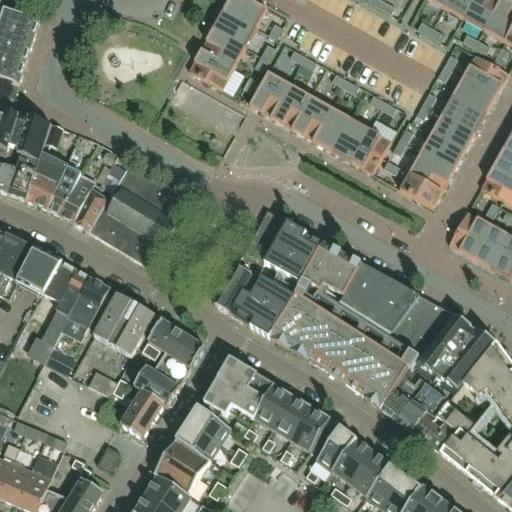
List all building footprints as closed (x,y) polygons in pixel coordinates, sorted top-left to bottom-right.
[(257,33),(268,13),(261,9),(245,0),(232,0),(224,14),(257,33)] [(372,0),(369,6),(380,12),(384,5),(374,0),(372,0)] [(445,13),(451,0),(425,0),(425,2),(445,13)] [(451,0),(445,13),(464,23),(476,0),(451,0)] [(500,0),(476,0),(464,23),(484,35),(503,2),(500,0)] [(511,6),(503,2),(484,35),(485,35),(505,47),(511,35),(511,6)] [(395,11),(384,5),(380,12),(391,19),(395,11)] [(0,36),(33,47),(40,25),(0,12),(0,36)] [(257,33),(224,14),(224,15),(223,17),(218,25),(217,27),(214,33),(247,51),(257,33)] [(418,34),(429,40),(433,33),(422,27),(418,34)] [(277,28),(270,40),(278,44),(284,33),(277,28)] [(235,72),(247,51),(214,33),(213,33),(212,36),(207,45),(205,48),(202,53),(202,54),(235,72)] [(444,39),(433,33),(429,40),(440,46),(444,39)] [(33,47),(0,36),(0,59),(26,68),(33,47)] [(464,46),(475,52),(479,45),(468,39),(464,46)] [(490,51),(479,45),(475,52),(486,59),(490,51)] [(268,49),(262,60),(269,64),(275,53),(268,49)] [(495,65),(502,69),(509,57),(502,53),(495,65)] [(218,92),(223,94),(235,72),(202,54),(201,54),(189,76),(203,83),(209,87),(218,92)] [(291,62),(302,68),(306,61),(295,54),(291,62)] [(0,82),(19,89),(26,68),(0,59),(0,82)] [(444,70),(451,74),(458,63),(450,59),(444,70)] [(263,75),(269,64),(262,60),(255,71),(263,75)] [(464,82),(497,100),(509,79),(476,60),(464,82)] [(317,67),(306,61),(302,68),(313,74),(317,67)] [(445,86),(451,74),(444,70),(438,82),(445,86)] [(272,122),(290,89),(269,76),(250,110),(258,114),(265,118),(272,122)] [(344,91),(348,84),(337,78),(333,85),(344,91)] [(245,93),(252,97),(258,85),(251,81),(245,93)] [(497,100),(464,82),(453,100),(486,119),(497,100)] [(359,90),(348,84),(344,91),(355,98),(359,90)] [(311,101),(290,89),(272,122),(291,133),(293,134),(311,101)] [(429,97),(423,108),(430,112),(436,101),(429,97)] [(371,106),(382,113),(386,105),(375,99),(371,106)] [(486,119),(453,100),(443,119),(476,138),(486,119)] [(332,112),(311,101),(293,134),(296,136),(304,140),(307,142),(311,144),(314,145),(332,112)] [(397,112),(386,105),(382,113),(393,119),(397,112)] [(424,123),(430,112),(423,108),(417,119),(424,123)] [(351,123),(332,112),(314,145),(316,147),(324,151),(326,152),(331,155),(332,156),(351,123)] [(29,167),(39,170),(46,148),(53,129),(30,122),(30,123),(2,114),(0,120),(0,168),(4,169),(5,170),(8,159),(21,163),(30,166),(29,167)] [(432,138),(465,157),(476,138),(443,119),(432,138)] [(370,133),(351,123),(332,156),(335,157),(351,167),(370,133)] [(53,129),(46,148),(57,152),(64,134),(53,129)] [(392,146),(370,133),(351,167),(358,171),(366,175),(373,179),(392,146)] [(406,133),(399,144),(406,148),(413,137),(406,133)] [(504,152),(503,154),(511,158),(511,137),(508,145),(505,151),(504,152)] [(421,157),(455,176),(456,174),(464,159),(465,157),(432,138),(421,157)] [(400,160),(406,148),(399,144),(393,156),(400,160)] [(511,158),(503,154),(492,173),(511,184),(511,158)] [(112,169),(118,159),(110,155),(104,165),(112,169)] [(67,171),(68,169),(60,165),(45,157),(40,170),(38,178),(45,182),(35,208),(49,215),(67,171)] [(455,176),(421,157),(410,178),(443,196),(444,195),(447,189),(448,188),(453,179),(455,176)] [(38,178),(40,170),(39,170),(29,167),(30,166),(21,163),(17,174),(9,198),(27,204),(35,208),(45,182),(38,178)] [(76,167),(70,164),(68,169),(67,171),(73,174),(73,173),(76,167)] [(387,164),(383,172),(394,178),(398,171),(387,164)] [(179,237),(196,208),(196,207),(132,168),(131,169),(131,168),(113,198),(90,237),(155,276),(155,275),(155,276),(173,247),(168,245),(175,234),(179,237)] [(0,195),(9,198),(17,174),(5,170),(4,169),(0,180),(0,195)] [(82,178),(73,173),(73,174),(67,171),(49,215),(62,221),(82,178)] [(481,193),(511,210),(511,184),(492,173),(481,193)] [(74,228),(97,187),(82,178),(62,221),(74,228)] [(441,199),(443,196),(410,178),(400,194),(422,206),(434,213),(437,207),(441,199)] [(74,228),(88,236),(108,203),(95,195),(74,228)] [(493,222),(500,211),(492,207),(486,218),(493,222)] [(503,222),(511,227),(511,218),(507,215),(503,222)] [(236,275),(215,309),(231,319),(244,298),(251,302),(261,284),(257,282),(276,246),(287,226),(268,216),(246,257),(236,275)] [(449,250),(469,261),(488,228),(468,216),(449,250)] [(313,266),(324,246),(307,237),(297,232),(287,226),(276,246),(257,282),(261,284),(251,302),(244,298),(231,319),(241,325),(251,331),(258,335),(263,338),(271,342),(275,335),(274,335),(297,300),(294,298),(313,266)] [(508,239),(488,228),(469,261),(489,272),(508,239)] [(0,288),(23,245),(13,241),(7,238),(0,252),(0,288)] [(509,283),(511,278),(511,240),(508,239),(489,272),(509,283)] [(18,286),(36,252),(23,245),(0,288),(0,299),(1,300),(11,282),(18,286)] [(344,302),(363,268),(324,246),(313,266),(294,298),(297,300),(304,303),(306,296),(310,289),(320,294),(322,290),(344,302)] [(45,298),(62,266),(36,252),(18,286),(44,300),(45,298)] [(62,337),(91,281),(62,266),(45,298),(62,307),(39,351),(51,357),(54,353),(62,337)] [(391,341),(404,323),(404,322),(420,301),(420,300),(363,268),(344,302),(340,308),(391,341)] [(86,339),(86,340),(111,292),(91,281),(62,337),(82,347),(86,339)] [(132,362),(155,320),(118,299),(95,341),(132,362)] [(421,363),(409,354),(402,367),(304,303),(297,300),(274,335),(275,335),(271,342),(328,375),(359,396),(372,406),(382,414),(394,396),(405,383),(405,384),(415,371),(421,363)] [(434,345),(454,319),(420,300),(420,301),(404,322),(404,323),(391,341),(390,341),(409,354),(421,363),(429,352),(432,349),(434,345)] [(469,380),(497,346),(454,319),(434,345),(432,349),(421,363),(415,371),(405,384),(405,383),(394,396),(406,405),(415,393),(442,413),(447,406),(456,395),(463,387),(469,380)] [(149,346),(162,354),(166,357),(155,375),(147,370),(146,371),(180,392),(206,351),(163,324),(149,346)] [(156,364),(162,354),(149,346),(142,356),(156,364)] [(511,366),(497,346),(469,380),(463,387),(479,402),(488,396),(511,428),(511,442),(510,442),(498,457),(503,461),(499,466),(467,441),(476,429),(447,406),(442,413),(438,420),(446,426),(458,436),(454,441),(442,457),(495,501),(511,478),(511,366)] [(54,353),(51,357),(45,369),(68,381),(77,364),(54,353)] [(231,362),(221,379),(219,382),(219,383),(205,407),(227,420),(233,410),(254,423),(276,389),(231,362)] [(180,392),(146,371),(135,389),(169,411),(180,392)] [(116,390),(118,387),(97,376),(89,390),(111,401),(113,397),(116,390)] [(120,383),(118,387),(116,390),(126,395),(130,388),(120,383)] [(168,411),(169,411),(135,389),(134,390),(143,395),(121,429),(143,443),(164,409),(168,411)] [(254,423),(273,434),(294,400),(276,389),(254,423)] [(122,402),(126,395),(116,390),(113,397),(122,402)] [(442,413),(415,393),(406,405),(411,409),(398,426),(412,436),(413,437),(425,421),(441,433),(446,426),(438,420),(442,413)] [(398,426),(411,409),(406,405),(394,396),(382,414),(397,425),(398,426)] [(273,434),(291,445),(312,411),(294,400),(273,434)] [(198,411),(188,428),(221,449),(232,433),(198,411)] [(312,411),(291,445),(311,457),(332,422),(312,411)] [(454,441),(441,433),(425,421),(413,437),(440,456),(442,457),(454,441)] [(26,439),(29,431),(18,426),(15,434),(26,439)] [(221,449),(188,428),(177,444),(211,465),(221,449)] [(29,431),(26,439),(38,444),(41,436),(29,431)] [(333,476),(357,444),(341,432),(317,464),(333,476)] [(245,440),(254,446),(258,439),(249,433),(245,440)] [(64,455),(68,446),(57,442),(53,450),(64,455)] [(275,447),(268,443),(262,452),(269,457),(275,447)] [(200,483),(211,465),(177,444),(166,461),(200,483)] [(350,489),(374,457),(357,444),(333,476),(350,489)] [(110,477),(122,458),(108,450),(97,470),(110,477)] [(0,502),(18,510),(36,466),(38,460),(20,452),(15,464),(0,499),(0,502)] [(243,464),(248,457),(239,452),(235,459),(243,464)] [(287,455),(280,464),(287,469),(293,459),(287,455)] [(0,499),(15,464),(0,457),(0,499)] [(368,502),(392,470),(374,457),(350,489),(368,502)] [(243,464),(235,459),(231,465),(239,471),(243,464)] [(39,511),(42,506),(48,494),(58,468),(38,460),(36,466),(18,510),(22,511),(39,511)] [(200,483),(166,461),(155,478),(192,502),(192,501),(189,499),(200,483)] [(81,475),(85,468),(76,463),(72,470),(81,475)] [(381,511),(383,511),(407,481),(392,470),(368,502),(381,511)] [(79,480),(86,484),(91,476),(84,471),(79,480)] [(306,481),(315,487),(319,480),(311,474),(306,481)] [(185,511),(192,502),(155,478),(155,479),(158,481),(147,498),(167,511),(185,511)] [(511,511),(511,478),(495,501),(496,501),(509,511),(511,511)] [(407,511),(424,490),(422,492),(407,481),(383,511),(407,511)] [(94,511),(104,496),(82,483),(70,503),(48,494),(42,506),(39,511),(94,511)] [(218,485),(214,492),(222,497),(226,491),(218,485)] [(434,511),(441,503),(424,490),(407,511),(434,511)] [(218,504),(222,497),(214,492),(209,499),(218,504)] [(339,504),(344,497),(336,492),(331,498),(339,504)] [(352,503),(344,497),(339,504),(348,510),(352,503)] [(167,511),(147,498),(137,511),(167,511)] [(453,511),(441,503),(434,511),(453,511)]
